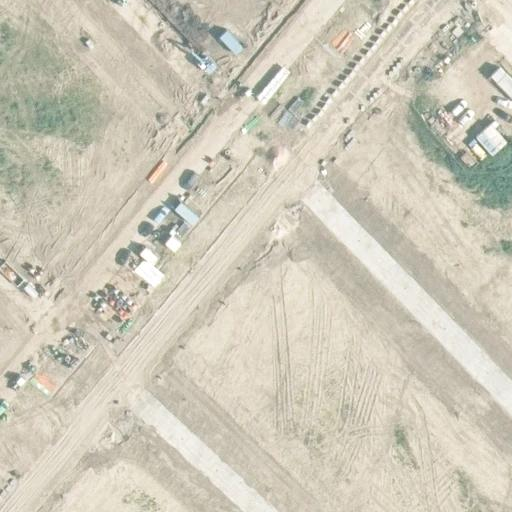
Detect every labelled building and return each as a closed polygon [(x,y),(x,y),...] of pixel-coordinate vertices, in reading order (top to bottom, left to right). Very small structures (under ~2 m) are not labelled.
[(218,0),(212,8),(247,37),(262,20),(237,0),(218,0)] [(185,13),(176,24),(195,40),(204,30),(233,55),(247,37),(212,8),(199,24),(185,13)] [(30,23),(12,40),(22,51),(27,45),(42,60),(74,28),(59,12),(39,32),(30,23)] [(74,28),(42,60),(56,75),(51,80),(61,91),(79,73),(70,64),(90,44),(74,28)] [(445,38),(440,44),(479,76),(491,61),(482,54),(479,51),(477,50),(474,47),(452,29),(445,38),(445,37),(445,38)] [(435,50),(428,58),(430,60),(467,91),(479,76),(440,44),(435,50)] [(430,60),(416,77),(445,101),(459,84),(430,60)] [(411,82),(402,93),(431,118),(445,101),(416,77),(412,82),(411,82)] [(500,83),(495,89),(504,97),(509,91),(500,83)] [(97,87),(92,94),(101,101),(106,95),(97,87)] [(495,89),(489,95),(499,103),(504,97),(495,89)] [(398,99),(388,110),(417,135),(431,118),(402,93),(398,98),(397,98),(398,99)] [(92,94),(87,100),(96,107),(101,101),(92,94)] [(139,106),(126,121),(155,145),(167,129),(139,106)] [(78,110),(73,116),(82,124),(87,118),(78,110)] [(384,115),(374,127),(403,151),(417,135),(388,110),(384,115),(383,115),(384,115)] [(474,113),(469,120),(478,127),(484,121),(474,113)] [(511,119),(483,148),(495,161),(493,164),(507,179),(504,182),(511,189),(511,119)] [(469,120),(464,126),(473,133),(478,127),(469,120)] [(126,121),(112,138),(141,161),(155,145),(126,121)] [(368,131),(359,142),(371,153),(390,167),(404,152),(374,127),(370,132),(368,131)] [(50,133),(45,139),(54,147),(59,141),(50,133)] [(112,138),(99,154),(127,178),(141,161),(112,138)] [(45,139),(40,145),(49,153),(54,147),(45,139)] [(353,152),(346,160),(376,185),(389,168),(358,142),(351,151),(353,152)] [(452,151),(447,157),(456,165),(461,159),(452,151)] [(99,154),(85,171),(113,194),(127,178),(99,154)] [(447,157),(442,163),(451,171),(456,165),(447,157)] [(342,165),(332,177),(352,194),(356,197),(362,202),(376,185),(346,160),(342,165),(342,164),(342,165)] [(455,166),(447,176),(453,181),(461,172),(455,166)] [(28,170),(23,177),(32,184),(37,178),(28,170)] [(85,171),(71,187),(101,213),(115,196),(113,194),(85,171)] [(23,177),(18,183),(27,190),(32,184),(23,177)] [(419,180),(414,186),(423,194),(428,188),(419,180)] [(414,186),(409,192),(418,200),(423,194),(414,186)] [(71,187),(57,204),(85,228),(87,229),(101,213),(71,187)] [(435,200),(415,220),(420,226),(422,228),(424,230),(416,237),(428,249),(427,249),(428,250),(428,249),(433,254),(429,257),(430,258),(461,227),(435,200)] [(0,204),(0,203),(0,213),(4,217),(9,211),(0,204)] [(400,203),(395,209),(404,216),(409,210),(400,203)] [(57,204),(43,221),(71,244),(85,228),(57,204)] [(43,221),(29,237),(58,261),(71,244),(43,221)] [(461,227),(430,258),(447,276),(457,266),(458,266),(458,265),(462,262),(470,270),(487,254),(461,227)] [(29,237),(14,255),(43,279),(58,261),(29,237)] [(265,255),(249,274),(253,277),(283,303),(307,275),(293,263),(285,272),(265,255)] [(511,278),(498,265),(478,285),(483,290),(485,292),(487,294),(479,302),(491,313),(490,314),(491,314),(496,319),(492,322),(493,322),(511,303),(511,278)] [(253,277),(237,296),(257,313),(250,322),(263,334),(287,306),(283,303),(253,277)] [(511,303),(493,322),(510,340),(511,338),(511,303)] [(359,323),(333,349),(346,363),(372,337),(359,323)] [(185,352),(184,353),(218,381),(217,382),(221,385),(245,356),(231,344),(224,354),(204,337),(188,355),(185,352)] [(372,337),(346,363),(361,378),(387,352),(372,337)] [(387,352),(361,378),(376,393),(403,368),(387,352)] [(184,353),(168,372),(188,388),(181,398),(194,409),(217,382),(218,381),(184,353)] [(403,368),(376,393),(391,409),(419,381),(404,366),(403,368)] [(284,370),(277,380),(283,385),(291,376),(284,370)] [(319,378),(310,386),(316,392),(325,383),(319,378)] [(419,381),(391,409),(406,424),(433,399),(434,397),(419,381)] [(325,383),(316,392),(322,398),(330,389),(325,383)] [(433,399),(406,424),(422,440),(448,414),(433,399)] [(261,408),(242,429),(251,438),(244,446),(261,462),(258,465),(259,466),(288,433),(261,408)] [(349,409),(341,417),(346,423),(355,414),(349,409)] [(355,414),(346,423),(352,428),(360,420),(355,414)] [(448,414),(422,440),(437,455),(463,430),(448,414)] [(463,430),(437,455),(452,471),(480,443),(465,428),(463,430)] [(118,429),(104,446),(134,470),(148,453),(118,429)] [(288,433),(259,466),(277,483),(287,472),(291,468),(300,476),(316,458),(288,433)] [(353,440),(345,449),(351,455),(359,446),(353,440)] [(379,440),(371,448),(376,454),(385,445),(379,440)] [(480,443),(452,471),(467,486),(493,460),(495,459),(480,443)] [(385,445),(376,454),(382,459),(391,451),(385,445)] [(104,446),(90,462),(120,487),(134,470),(104,446)] [(493,460),(467,486),(482,502),(508,476),(493,460)] [(90,462),(76,479),(106,504),(120,487),(90,462)] [(410,470),(401,479),(407,485),(415,476),(410,470)] [(331,472),(312,493),(319,500),(321,502),(314,510),(316,511),(344,511),(358,497),(331,472)] [(415,476),(407,485),(412,490),(421,482),(415,476)] [(511,479),(508,476),(482,502),(492,511),(501,511),(511,502),(511,479)] [(76,479),(62,496),(81,511),(98,511),(106,504),(76,479)] [(170,486),(162,495),(168,500),(176,491),(170,486)] [(162,495),(155,504),(161,509),(168,500),(162,495)] [(81,511),(62,496),(49,511),(81,511)] [(374,511),(358,497),(344,511),(374,511)] [(440,501),(431,510),(433,511),(440,511),(445,507),(440,501)] [(511,511),(511,502),(501,511),(511,511)]
